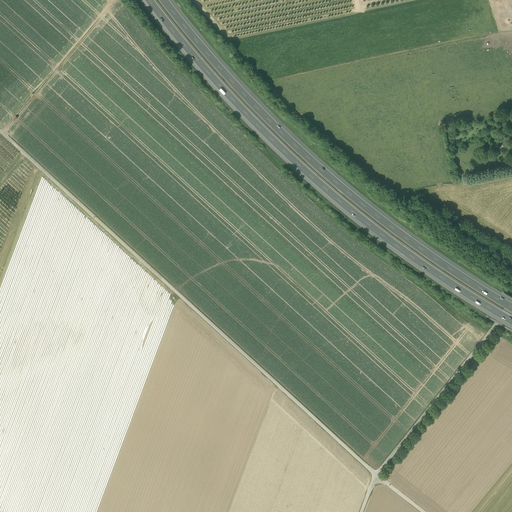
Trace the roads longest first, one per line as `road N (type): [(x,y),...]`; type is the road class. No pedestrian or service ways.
road 1 (track): [(0,131),(375,474)]
road 2 (motorway): [(149,0),(304,169),(414,258),(511,320)]
road 3 (motorway): [(511,306),(422,249),(308,157),(164,0)]
road 4 (track): [(375,474),(511,305)]
road 5 (track): [(42,170),(0,287)]
